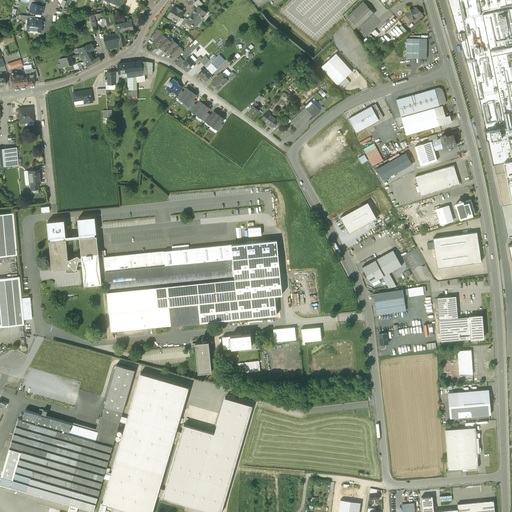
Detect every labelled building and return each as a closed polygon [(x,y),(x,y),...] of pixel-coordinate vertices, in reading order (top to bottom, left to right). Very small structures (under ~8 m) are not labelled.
[(511,0),(448,0),(492,158),(506,155),(509,171),(511,170),(511,0)] [(363,1),(346,17),(358,29),(375,14),(363,1)] [(34,3),(33,3),(30,11),(36,13),(36,12),(41,14),(42,11),(43,6),(42,6),(37,4),(38,4),(34,3)] [(199,7),(198,6),(197,7),(193,13),(201,19),(206,12),(204,11),(204,9),(202,8),(201,8),(199,7)] [(177,8),(174,7),(170,13),(170,12),(168,16),(172,19),(172,18),(178,21),(180,17),(183,12),(181,11),(182,10),(177,8)] [(412,9),(408,10),(408,11),(405,14),(410,19),(410,18),(411,20),(415,19),(415,17),(419,16),(422,14),(416,8),(414,10),(413,10),(412,9)] [(105,12),(94,14),(95,20),(104,18),(106,18),(106,16),(105,12)] [(113,13),(106,16),(106,18),(106,21),(107,21),(106,21),(107,24),(109,24),(109,25),(110,25),(113,24),(115,24),(114,16),(113,13)] [(201,19),(193,13),(188,19),(186,22),(191,25),(191,24),(195,27),(201,19)] [(184,19),(180,17),(178,21),(175,25),(179,27),(184,19)] [(184,19),(179,27),(182,30),(186,22),(188,19),(184,17),(184,19)] [(35,19),(28,19),(27,30),(41,31),(42,20),(35,19)] [(132,21),(119,23),(121,32),(123,31),(134,29),(133,25),(132,21)] [(121,32),(117,32),(117,33),(119,40),(120,46),(126,45),(125,44),(125,40),(123,35),(123,33),(123,31),(121,32)] [(103,37),(105,43),(119,40),(117,33),(116,34),(108,36),(103,37)] [(156,37),(153,41),(158,45),(166,37),(161,33),(156,37)] [(166,37),(158,45),(160,48),(163,50),(165,48),(171,42),(166,37)] [(426,38),(406,38),(406,58),(426,58),(426,38)] [(119,40),(105,43),(108,49),(120,46),(119,40)] [(171,42),(165,48),(169,52),(177,44),(173,40),(171,42)] [(92,43),(78,48),(80,53),(82,52),(83,53),(95,49),(92,43)] [(177,44),(169,52),(174,57),(177,54),(181,50),(182,49),(177,44)] [(235,61),(243,53),(240,51),(232,58),(235,61)] [(94,59),(90,52),(83,54),(84,55),(81,56),(82,58),(83,58),(84,59),(81,60),(82,62),(89,59),(90,61),(94,59)] [(352,71),(336,53),(321,67),(337,85),(345,77),(352,71)] [(71,55),(59,59),(60,64),(57,65),(59,69),(73,65),(74,64),(71,55)] [(205,55),(202,59),(200,61),(204,65),(209,60),(205,55)] [(209,60),(204,65),(203,66),(205,68),(211,74),(225,61),(219,55),(213,61),(210,59),(209,60)] [(90,61),(86,64),(87,67),(88,68),(101,61),(99,57),(94,59),(90,61)] [(190,57),(184,63),(189,68),(194,62),(193,61),(190,57)] [(21,60),(7,64),(9,69),(19,66),(22,65),(21,60)] [(141,61),(138,61),(139,66),(141,66),(141,67),(142,67),(142,72),(136,73),(136,76),(148,74),(146,61),(141,61)] [(153,64),(146,61),(148,74),(154,74),(153,64)] [(134,62),(126,63),(127,72),(127,77),(136,76),(136,73),(135,67),(134,62)] [(126,63),(118,64),(119,71),(119,73),(127,72),(126,63)] [(205,68),(199,74),(205,81),(211,74),(205,68)] [(24,69),(27,76),(27,77),(29,76),(29,75),(33,74),(33,69),(24,69)] [(226,69),(221,73),(226,78),(230,73),(226,69)] [(119,71),(115,71),(116,81),(116,83),(113,84),(108,84),(108,79),(105,79),(106,89),(106,90),(118,89),(119,73),(119,71)] [(115,71),(109,72),(109,75),(107,75),(108,79),(108,84),(113,84),(113,81),(116,81),(115,71)] [(230,73),(226,78),(227,79),(227,80),(229,82),(236,75),(232,72),(230,73)] [(221,73),(211,83),(217,89),(227,80),(227,79),(226,78),(221,73)] [(17,74),(10,75),(11,86),(21,85),(20,75),(17,75),(17,74)] [(138,98),(136,76),(127,77),(129,92),(125,92),(126,100),(138,98)] [(345,77),(337,85),(341,89),(350,82),(345,77)] [(178,82),(173,78),(171,82),(169,81),(167,84),(168,85),(166,89),(170,92),(173,92),(174,93),(180,85),(178,84),(178,82)] [(180,85),(174,93),(177,95),(178,95),(181,90),(183,88),(180,85)] [(184,92),(179,98),(184,102),(191,92),(187,88),(184,92)] [(443,92),(441,89),(438,88),(435,89),(440,106),(442,105),(442,106),(443,105),(445,103),(445,99),(443,92)] [(91,89),(73,92),(74,101),(84,99),(85,103),(93,102),(91,89)] [(435,89),(396,100),(401,117),(434,108),(440,106),(435,89)] [(191,92),(184,102),(189,105),(193,99),(196,95),(191,92)] [(196,105),(192,111),(197,115),(204,105),(199,101),(196,105)] [(320,110),(311,101),(305,106),(306,107),(313,114),(314,116),(320,110)] [(303,104),(288,118),(291,121),(306,107),(305,106),(303,104)] [(204,105),(197,115),(202,118),(206,112),(209,108),(204,105)] [(253,106),(253,105),(248,112),(255,117),(259,110),(256,108),(253,106)] [(442,106),(442,105),(440,106),(434,108),(439,125),(451,122),(450,115),(445,117),(442,106)] [(371,106),(349,118),(356,132),(379,120),(371,106)] [(32,107),(18,108),(19,122),(33,121),(32,107)] [(291,121),(298,128),(313,114),(306,107),(291,121)] [(434,108),(401,117),(406,134),(439,125),(434,108)] [(278,120),(267,111),(261,119),(273,127),(275,124),(278,120)] [(211,116),(206,122),(211,125),(219,115),(214,112),(211,116)] [(219,115),(211,125),(216,129),(220,123),(224,119),(219,115)] [(284,122),(279,118),(278,120),(275,124),(279,127),(284,122)] [(452,135),(446,137),(445,135),(441,136),(441,138),(444,148),(455,144),(452,135)] [(360,144),(372,139),(370,136),(359,141),(360,144)] [(438,139),(431,141),(434,151),(444,148),(441,138),(438,139)] [(400,143),(403,148),(408,145),(405,139),(400,143)] [(429,142),(415,146),(421,165),(437,160),(434,151),(431,141),(429,142)] [(16,148),(7,149),(9,167),(18,166),(16,148)] [(0,167),(9,167),(7,149),(0,149),(0,167)] [(384,157),(381,152),(371,158),(374,163),(384,157)] [(376,168),(383,180),(412,163),(406,152),(376,168)] [(506,155),(492,158),(502,205),(511,202),(511,244),(508,245),(511,263),(511,170),(509,171),(506,155)] [(453,165),(415,176),(421,196),(459,184),(453,165)] [(33,169),(31,169),(30,170),(30,171),(28,171),(29,184),(30,184),(37,183),(40,182),(39,170),(34,170),(33,169)] [(471,199),(456,203),(460,218),(463,217),(472,215),(475,214),(471,199)] [(349,233),(376,218),(367,202),(340,217),(349,233)] [(448,206),(437,209),(441,224),(452,221),(448,206)] [(0,256),(17,255),(13,213),(0,213),(0,256)] [(78,219),(80,237),(96,236),(94,217),(78,219)] [(47,221),(49,240),(66,239),(64,220),(47,221)] [(247,227),(236,228),(237,237),(247,236),(247,227)] [(260,227),(248,229),(249,236),(261,234),(260,227)] [(477,232),(433,238),(437,268),(481,261),(477,232)] [(96,236),(80,237),(81,254),(98,253),(98,251),(96,236)] [(66,239),(49,240),(52,269),(62,268),(69,267),(68,265),(70,265),(72,266),(71,267),(72,269),(73,268),(74,268),(74,269),(75,269),(76,269),(76,268),(77,267),(77,266),(82,266),(81,254),(68,256),(66,239)] [(232,244),(233,258),(278,254),(277,240),(232,244)] [(232,244),(224,245),(225,259),(233,258),(232,244)] [(224,245),(134,254),(135,268),(225,259),(224,245)] [(394,250),(376,260),(384,276),(389,273),(402,266),(394,250)] [(98,253),(81,254),(82,266),(83,266),(84,285),(101,283),(98,253)] [(134,254),(104,257),(103,257),(105,271),(135,268),(134,254)] [(278,254),(233,258),(235,278),(280,274),(278,254)] [(135,268),(105,271),(106,283),(111,332),(239,319),(237,299),(237,298),(235,279),(235,278),(233,258),(225,259),(135,268)] [(383,277),(384,276),(376,260),(363,267),(371,283),(383,277)] [(384,276),(383,277),(388,287),(396,287),(389,273),(384,276)] [(280,274),(235,278),(235,279),(237,298),(237,299),(275,295),(282,295),(280,274)] [(19,277),(0,278),(0,326),(24,325),(23,319),(21,297),(19,277)] [(408,289),(409,297),(424,295),(423,287),(408,289)] [(403,289),(373,294),(375,309),(405,304),(403,289)] [(275,295),(237,299),(239,319),(277,315),(275,295)] [(437,298),(439,319),(458,318),(456,296),(437,298)] [(30,297),(21,297),(23,319),(32,319),(31,314),(30,314),(29,302),(30,301),(30,297)] [(405,304),(375,309),(376,315),(406,311),(405,304)] [(481,316),(469,317),(471,339),(483,338),(481,316)] [(458,318),(439,319),(440,342),(471,339),(469,317),(458,318)] [(424,336),(433,336),(433,323),(424,324),(424,336)] [(274,342),(296,340),(295,327),(273,329),(274,342)] [(301,329),(302,342),(321,340),(320,327),(301,329)] [(251,334),(230,336),(222,337),(223,349),(252,346),(251,334)] [(380,345),(388,344),(386,334),(378,335),(380,345)] [(209,341),(195,343),(198,373),(212,372),(209,341)] [(471,350),(458,351),(459,364),(472,363),(471,350)] [(259,361),(250,362),(251,372),(260,371),(259,361)] [(472,363),(459,364),(459,375),(473,374),(472,363)] [(135,370),(116,364),(105,405),(105,406),(102,417),(119,422),(120,421),(125,423),(127,418),(121,416),(135,370)] [(125,423),(115,460),(163,474),(189,387),(140,373),(127,418),(125,423)] [(488,390),(458,392),(460,417),(490,415),(490,414),(488,391),(488,390)] [(458,392),(448,393),(450,418),(460,417),(458,392)] [(174,491),(171,500),(213,511),(220,511),(252,406),(224,398),(214,432),(183,423),(165,489),(174,491)] [(41,415),(25,410),(22,420),(69,434),(71,424),(46,416),(41,415)] [(22,420),(18,419),(9,448),(21,452),(13,480),(11,488),(26,492),(30,478),(97,497),(103,479),(109,480),(102,503),(108,505),(133,511),(152,511),(157,496),(159,487),(163,474),(115,460),(110,475),(105,473),(119,422),(102,417),(97,431),(71,424),(69,434),(22,420)] [(475,428),(445,430),(448,470),(478,468),(475,428)] [(21,452),(9,448),(1,477),(13,480),(21,452)] [(13,480),(1,477),(0,479),(0,484),(11,488),(13,480)] [(97,497),(30,478),(26,492),(70,505),(78,507),(93,511),(97,497)] [(173,491),(159,487),(157,496),(170,500),(173,492),(173,491)] [(422,511),(433,511),(434,511),(432,496),(421,497),(422,511)] [(348,511),(350,501),(340,500),(338,511),(348,511)] [(494,511),(493,500),(457,504),(458,509),(457,511),(494,511)] [(350,501),(348,511),(358,511),(360,503),(350,501)] [(414,511),(414,503),(402,504),(402,511),(414,511)]
